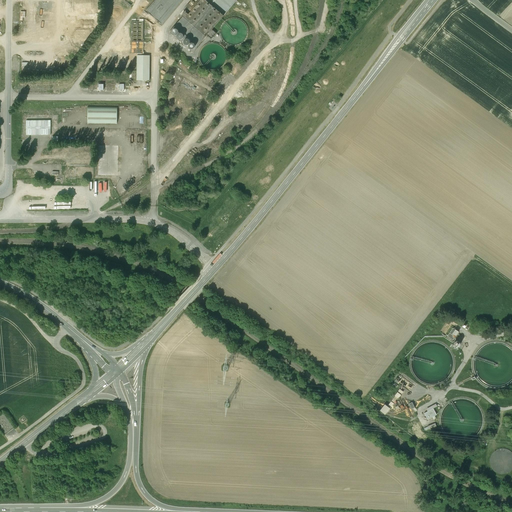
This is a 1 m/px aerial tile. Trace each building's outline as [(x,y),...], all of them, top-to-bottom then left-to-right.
[(162,25),(182,0),(153,0),(145,11),(162,25)] [(192,0),(188,5),(188,4),(183,10),(179,14),(181,16),(182,15),(183,17),(169,32),(193,52),(207,35),(211,39),(216,33),(212,30),(237,0),(192,0)] [(131,53),(143,53),(143,41),(133,41),(133,34),(136,34),(136,32),(133,32),(133,41),(131,41),(131,53)] [(136,55),(136,80),(149,80),(149,55),(136,55)] [(108,82),(108,79),(101,79),(102,84),(99,84),(100,90),(110,90),(109,85),(112,85),(112,82),(108,82)] [(244,87),(252,94),(256,89),(247,83),(244,87)] [(116,107),(86,107),(86,123),(116,123),(116,107)] [(97,145),(96,175),(118,176),(119,145),(97,145)] [(319,163),(322,166),(329,157),(327,155),(319,163)] [(135,177),(127,184),(129,187),(138,180),(135,177)] [(108,185),(95,186),(95,196),(109,196),(108,185)] [(452,339),(457,330),(452,327),(447,337),(452,339)] [(455,348),(460,343),(456,339),(451,345),(455,348)] [(398,398),(402,391),(399,389),(394,395),(398,398)] [(378,410),(384,415),(389,408),(384,404),(378,410)] [(436,413),(432,408),(424,412),(427,418),(436,413)]
